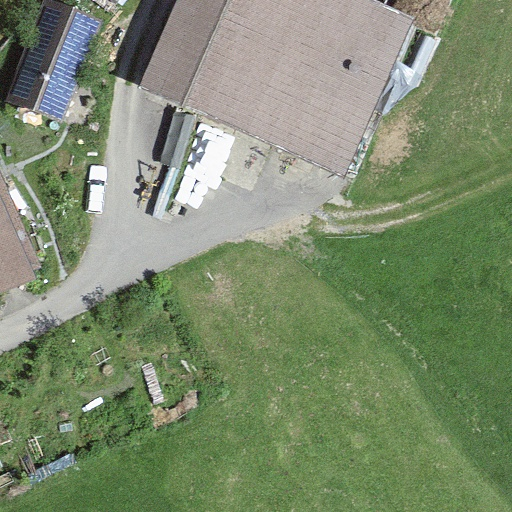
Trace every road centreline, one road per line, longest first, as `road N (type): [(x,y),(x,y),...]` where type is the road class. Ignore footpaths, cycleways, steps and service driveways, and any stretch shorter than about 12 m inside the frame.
road 1 (track): [(124,268),(115,215),(125,120),(139,32),(155,0)]
road 2 (unclassified): [(0,336),(227,211)]
